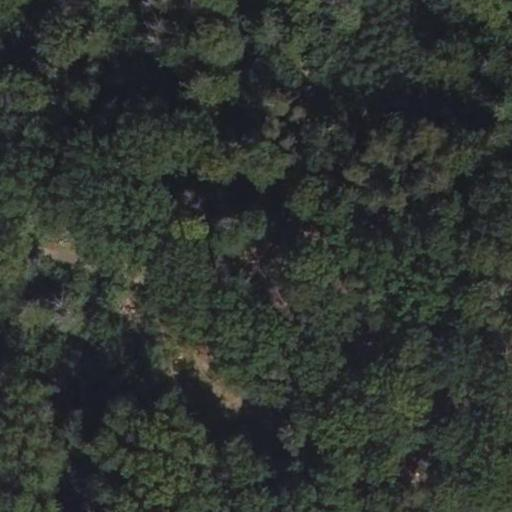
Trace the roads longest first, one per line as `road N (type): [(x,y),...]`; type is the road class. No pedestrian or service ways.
road 1 (track): [(354,343),(0,239)]
road 2 (track): [(290,0),(354,343)]
road 3 (track): [(86,511),(354,343)]
road 4 (track): [(511,248),(354,343)]
road 5 (track): [(290,511),(354,343)]
road 6 (track): [(387,511),(354,343)]
road 7 (track): [(354,343),(511,391)]
